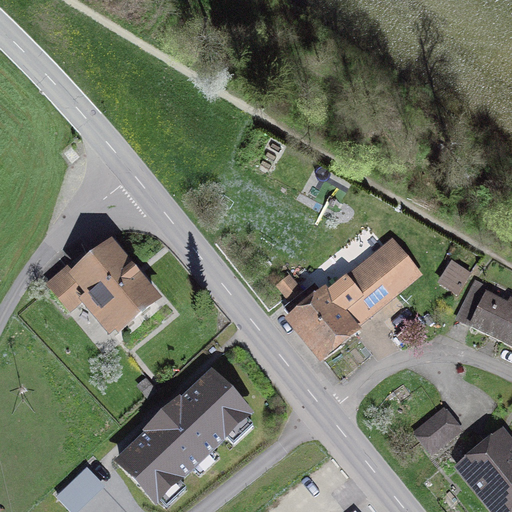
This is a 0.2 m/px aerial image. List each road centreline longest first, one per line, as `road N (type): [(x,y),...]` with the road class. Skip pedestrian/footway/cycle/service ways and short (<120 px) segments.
road 1 (tertiary): [(407,511),(133,175),(0,28)]
road 2 (track): [(133,175),(34,265),(0,317)]
